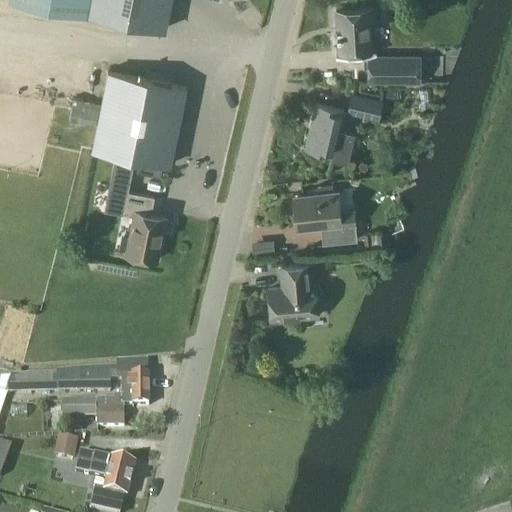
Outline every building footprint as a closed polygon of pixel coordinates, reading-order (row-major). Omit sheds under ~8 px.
[(33,0),(89,12),(166,29),(172,0),(33,0)] [(339,51),(373,49),(371,21),(376,20),(375,7),(335,10),(339,51)] [(421,54),(368,54),(368,81),(421,81),(421,54)] [(75,97),(70,120),(97,125),(93,148),(171,165),(187,85),(108,69),(102,103),(75,97)] [(379,119),(385,99),(353,93),(348,111),(379,119)] [(348,162),(358,133),(341,130),(347,109),(316,102),(306,147),(333,152),(331,159),(348,162)] [(109,186),(104,209),(123,213),(128,190),(128,189),(134,160),(114,156),(109,186)] [(159,260),(167,215),(152,213),(155,195),(128,190),(123,213),(133,215),(126,253),(159,260)] [(340,190),(293,195),(297,228),(322,226),(324,242),(358,238),(356,219),(355,207),(342,209),(340,190)] [(332,264),(332,256),(317,257),(317,266),(332,264)] [(312,283),(310,262),(282,265),(284,286),(269,287),(272,318),(320,313),(317,283),(312,283)] [(0,419),(8,394),(12,394),(12,395),(58,393),(58,394),(111,393),(111,380),(121,380),(122,397),(114,397),(114,401),(64,401),(64,418),(97,417),(97,428),(124,427),(124,405),(132,405),(132,406),(149,406),(149,375),(149,361),(117,362),(117,365),(114,365),(113,367),(107,368),(57,371),(57,373),(17,377),(16,376),(13,375),(13,377),(0,378),(0,419)] [(59,435),(56,447),(77,450),(79,439),(59,435)] [(0,476),(1,477),(13,447),(0,442),(0,476)] [(107,479),(111,459),(84,453),(79,473),(107,479)] [(111,459),(107,479),(104,493),(128,498),(135,465),(111,459)]
